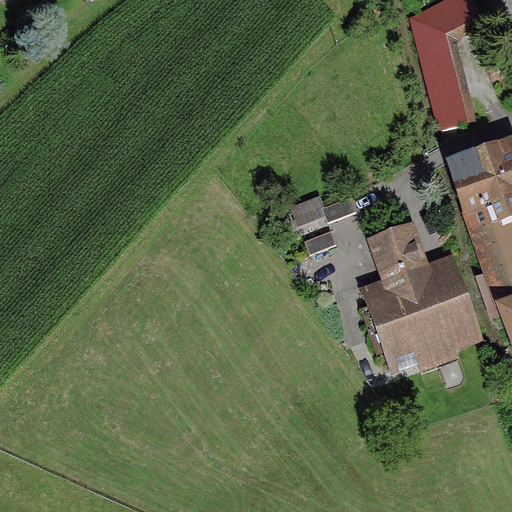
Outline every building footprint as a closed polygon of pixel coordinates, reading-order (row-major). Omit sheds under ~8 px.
[(458,40),(487,24),(476,0),(444,0),(410,18),(437,130),(478,119),(458,40)] [(502,317),(511,345),(511,134),(446,158),(486,273),(478,276),(494,320),(502,317)] [(299,229),(327,218),(329,224),(357,213),(351,200),(326,211),(320,197),(291,209),(299,229)] [(415,223),(368,240),(383,278),(358,288),(392,376),(416,366),(420,378),(464,361),(460,352),(487,341),(453,254),(430,263),(415,223)] [(332,234),(307,244),(312,256),(337,246),(332,234)]
